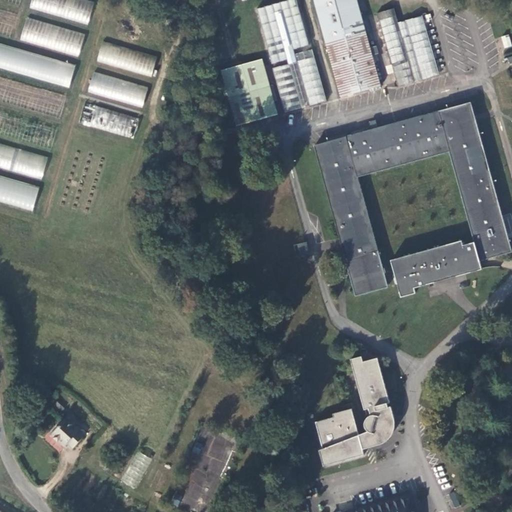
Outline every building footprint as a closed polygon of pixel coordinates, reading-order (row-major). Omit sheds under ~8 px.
[(94,0),(31,0),(29,10),(89,23),(94,0)] [(380,77),(359,0),(315,0),(339,88),(380,77)] [(436,67),(418,0),(393,0),(377,5),(396,77),(436,67)] [(26,17),(19,40),(78,57),(85,34),(26,17)] [(504,48),(511,46),(509,35),(501,36),(504,48)] [(326,91),(311,40),(294,45),(296,52),(273,58),(285,102),(326,91)] [(152,77),(157,56),(101,41),(96,62),(152,77)] [(76,64),(0,43),(0,68),(69,87),(76,64)] [(93,71),(87,92),(142,108),(148,87),(93,71)] [(228,85),(235,115),(278,105),(274,86),(276,85),(273,73),(228,85)] [(511,252),(511,250),(471,104),(315,145),(357,297),(387,288),(358,178),(450,153),(475,243),(464,246),(462,240),(391,261),(401,299),(420,294),(419,288),(484,269),(481,261),(511,252)] [(134,137),(139,117),(84,105),(80,125),(134,137)] [(0,167),(42,179),(48,156),(0,142),(0,167)] [(0,200),(33,209),(40,184),(0,174),(0,200)] [(298,256),(308,254),(306,242),(296,243),(298,256)] [(313,427),(319,451),(321,457),(317,459),(320,470),(361,460),(360,453),(366,452),(366,449),(378,445),(383,441),(387,436),(389,429),(388,423),(391,422),(390,410),(387,410),(386,404),(388,403),(378,361),(362,364),(360,357),(349,360),(361,409),(366,408),(368,416),(363,419),(362,427),(363,430),(363,434),(355,437),(349,412),(334,415),(335,421),(313,427)] [(66,445),(71,449),(82,437),(63,419),(48,437),(62,449),(66,445)] [(210,434),(182,498),(206,508),(233,444),(210,434)] [(135,489),(152,459),(138,451),(121,481),(135,489)] [(454,492),(448,494),(453,506),(459,504),(454,492)] [(409,511),(407,502),(370,511),(409,511)]
